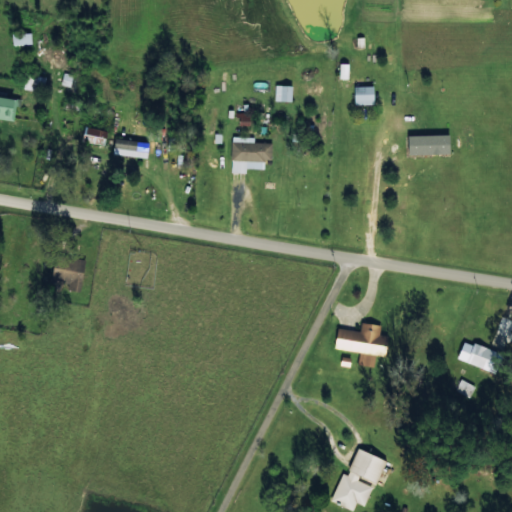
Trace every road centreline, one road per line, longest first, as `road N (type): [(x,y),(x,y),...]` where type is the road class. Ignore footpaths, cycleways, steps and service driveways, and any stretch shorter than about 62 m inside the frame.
road 1 (residential): [(511,291),(333,270),(318,250),(0,197)]
road 2 (residential): [(224,511),(333,270)]
